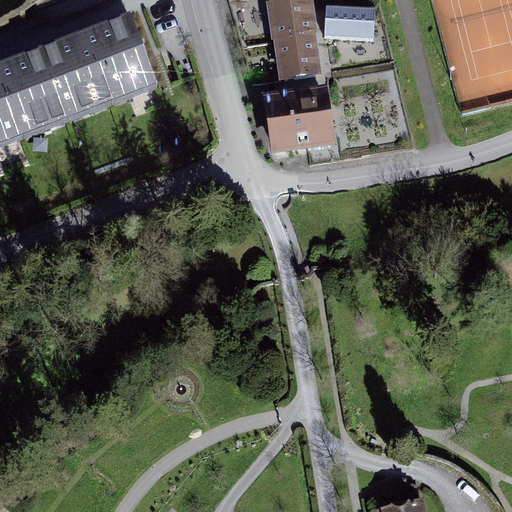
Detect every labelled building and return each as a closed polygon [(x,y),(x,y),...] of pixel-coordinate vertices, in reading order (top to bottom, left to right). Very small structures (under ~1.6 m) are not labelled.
[(311,0),(303,0),(269,5),(280,85),(281,85),(296,83),(323,79),(311,0)] [(377,13),(327,9),(324,39),(374,44),(377,13)] [(0,146),(158,84),(129,11),(106,21),(0,62),(0,146)] [(271,160),(336,150),(328,92),(302,96),(263,101),(271,160)] [(376,511),(428,511),(425,500),(376,511)]
